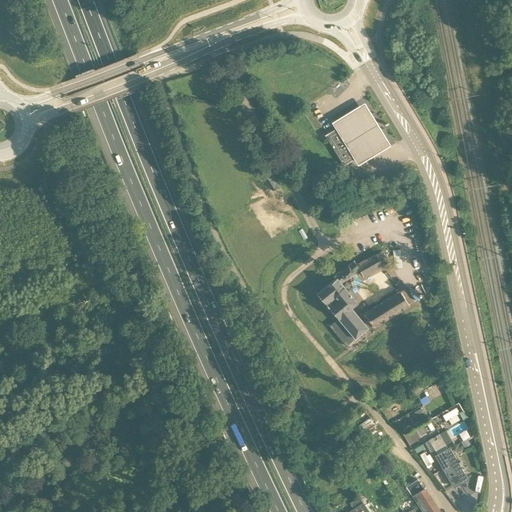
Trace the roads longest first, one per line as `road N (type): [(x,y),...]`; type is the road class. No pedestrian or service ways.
road 1 (motorway): [(305,511),(171,217),(85,0)]
road 2 (motorway): [(59,0),(161,255),(278,511)]
road 3 (secondary): [(481,380),(433,180),(374,74)]
road 4 (secondary): [(293,0),(20,105)]
road 5 (secondary): [(27,120),(216,45)]
road 6 (residential): [(448,511),(357,397)]
road 7 (secondary): [(481,380),(499,511)]
